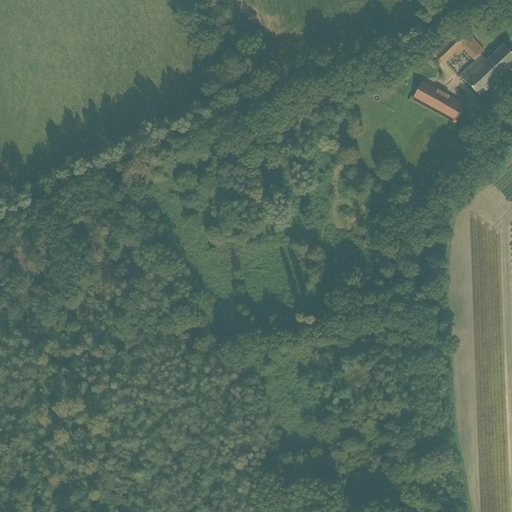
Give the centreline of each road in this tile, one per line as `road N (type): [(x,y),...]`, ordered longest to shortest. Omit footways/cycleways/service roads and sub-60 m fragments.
road 1 (track): [(0,216),(59,197),(270,98)]
road 2 (track): [(270,98),(490,0)]
